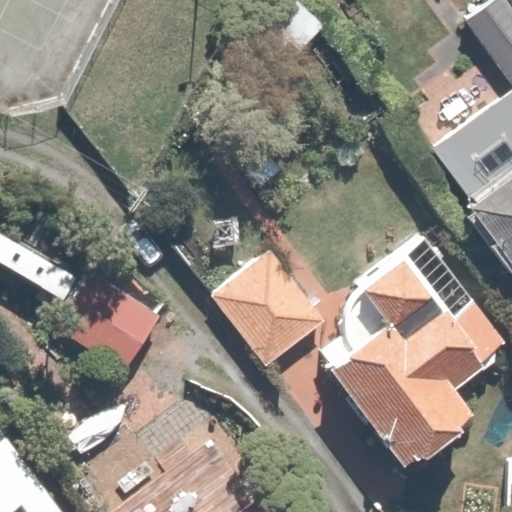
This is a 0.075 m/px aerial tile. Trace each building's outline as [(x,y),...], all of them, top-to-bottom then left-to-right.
[(511,241),(511,1),(511,0),(481,0),(459,16),(508,84),(437,135),(511,241)] [(317,361),(398,467),(482,405),(459,375),(507,341),(419,221),(347,278),(376,317),(317,361)] [(206,290),(203,292),(259,363),(319,316),(263,245),(206,290)] [(162,304),(54,249),(16,322),(124,378),(162,304)] [(278,511),(183,357),(57,434),(105,511),(278,511)] [(60,511),(0,422),(0,511),(60,511)]
